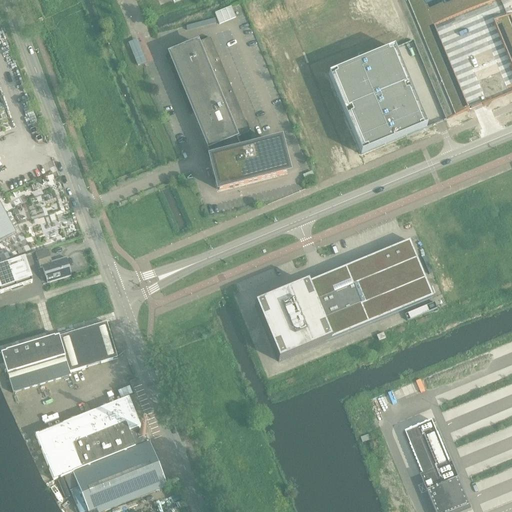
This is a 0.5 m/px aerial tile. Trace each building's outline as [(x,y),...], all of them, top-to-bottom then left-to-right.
[(386,0),(314,0),(297,7),(318,59),(398,26),(386,0)] [(407,0),(455,116),(469,111),(435,26),(498,0),(407,0)] [(231,7),(215,14),(219,25),(236,18),(231,7)] [(507,17),(493,22),(511,68),(511,28),(511,25),(507,18),(507,16),(507,17)] [(183,50),(169,55),(194,116),(208,149),(212,162),(212,163),(214,171),(219,191),(286,174),(283,162),(285,162),(283,156),(282,157),(279,145),(272,147),(242,154),(240,150),(240,149),(239,147),(240,147),(239,143),(237,143),(235,138),(240,136),(249,132),(245,122),(210,39),(187,48),(183,50)] [(363,151),(367,149),(368,152),(419,131),(418,128),(422,126),(408,93),(404,94),(402,89),(406,88),(392,54),(388,55),(387,52),(336,73),(337,77),(333,78),(347,112),(351,110),(353,115),(349,117),(363,151)] [(0,205),(0,243),(16,235),(0,205)] [(346,268),(255,306),(278,363),(378,321),(433,299),(409,242),(346,268)] [(48,250),(35,254),(40,269),(42,268),(47,284),(71,276),(66,258),(52,263),(48,250)] [(22,287),(32,284),(24,260),(0,268),(0,294),(11,291),(22,287)] [(407,322),(437,309),(434,303),(404,315),(407,322)] [(55,339),(49,341),(1,353),(13,394),(70,377),(69,373),(101,364),(117,359),(108,328),(106,323),(74,333),(74,330),(57,335),(57,336),(55,336),(55,339)] [(106,511),(167,488),(149,443),(145,445),(142,438),(143,438),(144,437),(145,436),(145,435),(145,434),(145,433),(145,432),(144,432),(143,431),(142,431),(141,431),(140,431),(140,432),(138,428),(140,427),(138,423),(128,398),(35,435),(53,481),(72,474),(87,511),(106,511)] [(433,422),(406,434),(412,449),(417,461),(423,475),(421,476),(427,492),(459,479),(453,463),(450,464),(444,448),(440,438),(433,422)] [(459,479),(427,492),(428,494),(430,493),(438,511),(460,511),(471,508),(470,506),(468,507),(457,482),(460,481),(459,479)]
